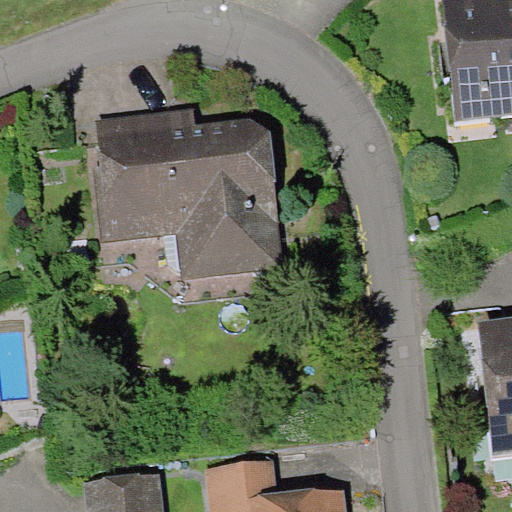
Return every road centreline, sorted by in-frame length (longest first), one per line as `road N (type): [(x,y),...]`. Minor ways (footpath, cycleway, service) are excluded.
road 1 (residential): [(147,24),(235,30),(302,65),(348,119),(398,299),(423,511)]
road 2 (residential): [(0,70),(147,24)]
